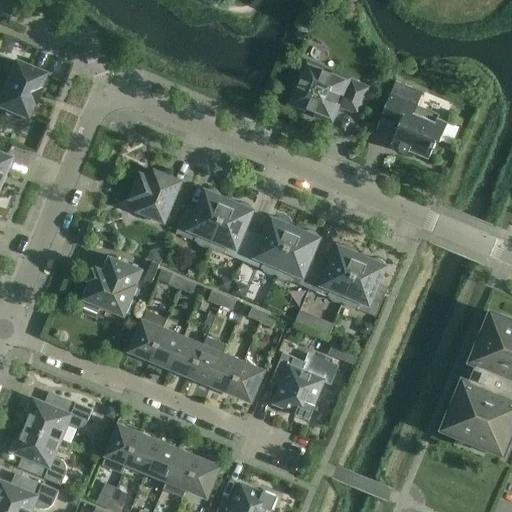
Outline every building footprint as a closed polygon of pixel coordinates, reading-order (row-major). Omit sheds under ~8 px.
[(1,37),(0,40),(0,50),(9,54),(14,42),(1,37)] [(34,103),(39,89),(37,88),(43,73),(13,61),(0,93),(0,106),(4,108),(3,112),(4,116),(11,118),(15,117),(16,114),(25,117),(31,102),(34,103)] [(356,110),(364,89),(320,70),(315,64),(311,62),(307,62),(304,65),(302,70),(304,76),(294,101),(330,116),(335,102),(356,110)] [(440,140),(447,123),(437,119),(439,115),(418,106),(423,92),(396,81),(379,121),(398,129),(392,144),(400,147),(399,148),(401,151),(404,152),(408,150),(428,158),(436,139),(440,140)] [(0,179),(9,157),(0,153),(0,179)] [(181,182),(155,171),(152,179),(140,174),(130,199),(141,203),(138,211),(143,213),(144,217),(147,221),(151,222),(156,222),(159,219),(164,222),(181,182)] [(210,247),(229,202),(219,198),(220,195),(218,193),(216,191),(213,189),(210,189),(207,190),(197,214),(186,210),(176,233),(196,241),(198,244),(200,246),(203,247),(206,247),(209,247),(210,247)] [(243,261),(252,238),(242,234),(252,209),(251,206),(248,204),(245,203),(242,203),(239,203),(238,205),(229,202),(210,247),(212,250),(214,252),(217,253),(220,253),(223,253),(243,261)] [(276,275),(295,229),(286,225),(287,223),(285,220),(283,218),(280,217),(277,217),(273,217),(263,242),(252,238),(243,261),(262,269),(264,271),(267,273),(269,275),(273,275),(276,275)] [(309,289),(319,265),(309,261),(319,236),(317,234),(314,232),(312,231),(309,230),(305,231),(304,233),(295,229),(276,275),(278,277),(281,279),(284,280),(287,281),(290,281),(309,289)] [(342,302),(362,257),(352,253),(353,251),(351,248),(349,246),(346,245),(343,245),(340,245),(329,270),(319,265),(309,289),(328,297),(331,299),(333,301),(336,302),(339,303),(342,302)] [(150,250),(147,257),(159,262),(164,250),(157,247),(150,250)] [(142,271),(128,266),(129,264),(109,256),(103,270),(97,268),(95,270),(92,269),(87,281),(91,282),(89,286),(86,289),(84,293),(84,297),(83,299),(86,300),(83,307),(97,313),(100,306),(125,316),(138,285),(137,284),(142,271)] [(362,257),(342,302),(343,303),(345,305),(347,307),(350,308),(353,309),(356,308),(376,317),(385,293),(375,289),(385,264),(383,261),(381,260),(378,258),(375,258),(372,259),(371,261),(362,257)] [(152,283),(159,264),(152,261),(145,280),(152,283)] [(161,269),(157,278),(168,283),(172,274),(161,269)] [(180,288),(184,279),(172,274),(168,283),(180,288)] [(221,276),(217,287),(227,291),(232,280),(221,276)] [(184,279),(180,288),(192,293),(196,284),(184,279)] [(236,282),(231,293),(242,297),(247,287),(236,282)] [(220,305),(224,296),(212,291),(208,300),(220,305)] [(224,296),(220,305),(232,310),(236,301),(224,296)] [(289,305),(284,316),(295,321),(300,310),(289,305)] [(260,321),(264,312),(252,307),(248,316),(260,321)] [(301,309),(296,321),(308,325),(312,314),(301,309)] [(264,312),(260,321),(272,326),(276,317),(264,312)] [(163,329),(164,329),(167,321),(147,313),(144,321),(133,349),(152,357),(163,329)] [(511,321),(492,313),(484,333),(487,334),(480,350),(477,349),(472,361),(477,363),(469,383),(464,381),(444,429),(459,435),(460,432),(489,444),(488,447),(503,453),(511,431),(511,321)] [(363,321),(359,332),(370,336),(374,325),(363,321)] [(183,338),(184,337),(164,329),(163,329),(152,357),(172,366),(183,338)] [(203,346),(203,345),(184,337),(183,338),(172,366),(192,374),(203,346)] [(223,355),(223,354),(203,345),(203,346),(192,374),(211,382),(223,355)] [(351,350),(346,362),(355,365),(360,354),(351,350)] [(309,420),(315,406),(313,405),(323,380),(302,371),(306,362),(282,353),(282,354),(272,378),(283,382),(275,403),(296,412),(295,414),(309,420)] [(243,363),(243,362),(223,354),(223,355),(211,382),(231,391),(243,363)] [(243,363),(231,391),(250,398),(262,369),(243,362),(243,363)] [(25,426),(59,441),(66,425),(73,428),(78,428),(82,427),(85,424),(88,421),(93,410),(75,403),(54,394),(49,407),(34,400),(28,413),(31,414),(25,426)] [(108,406),(105,415),(114,419),(118,410),(108,406)] [(53,456),(59,441),(25,426),(20,439),(18,438),(13,450),(28,457),(23,469),(44,478),(61,485),(66,474),(67,470),(66,466),(64,462),(60,459),(53,456)] [(127,463),(138,435),(120,428),(108,455),(103,467),(122,475),(127,463)] [(147,471),(159,444),(138,435),(127,463),(147,471)] [(167,480),(178,452),(159,444),(147,471),(167,480)] [(167,480),(163,489),(163,490),(183,498),(187,488),(198,460),(178,452),(167,480)] [(217,468),(198,460),(187,488),(205,495),(217,468)] [(0,511),(2,511),(29,511),(32,506),(40,509),(44,509),(48,508),(52,506),(54,502),(59,491),(42,484),(20,475),(15,488),(0,481),(0,511)] [(262,493),(241,484),(232,505),(222,501),(216,511),(268,511),(269,510),(271,511),(277,497),(263,491),(262,493)] [(116,489),(112,499),(123,504),(128,494),(116,489)] [(71,494),(68,503),(76,507),(80,498),(71,494)] [(108,508),(112,499),(100,494),(97,503),(108,508)] [(112,499),(108,508),(118,511),(119,511),(123,504),(112,499)]
